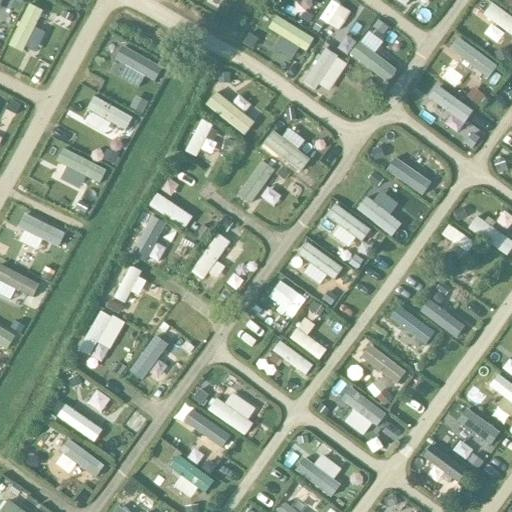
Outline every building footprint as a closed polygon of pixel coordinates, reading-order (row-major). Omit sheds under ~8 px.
[(326,0),(315,31),(333,37),(345,0),(326,0)] [(511,36),(511,16),(488,3),(480,18),(511,36)] [(42,13),(29,6),(9,46),(22,53),(42,13)] [(318,43),(274,20),(268,33),(311,55),(318,43)] [(373,45),(386,29),(376,21),(350,54),(387,84),(400,67),(373,45)] [(487,80),(497,67),(460,39),(450,52),(487,80)] [(325,47),(301,82),(314,91),(318,85),(329,92),(348,63),(325,47)] [(168,72),(124,50),(117,62),(161,85),(168,72)] [(441,81),(457,88),(463,74),(447,67),(441,81)] [(423,98),(465,123),(473,109),(432,84),(423,98)] [(245,133),(254,122),(214,92),(205,104),(245,133)] [(137,124),(93,101),(86,114),(130,136),(137,124)] [(214,125),(201,118),(184,150),(198,157),(214,125)] [(309,162),(274,133),(265,144),(301,173),(309,162)] [(107,173),(63,151),(56,163),(100,186),(107,173)] [(391,156),(382,172),(424,197),(434,181),(391,156)] [(273,173),(260,164),(239,195),(251,204),(273,173)] [(159,190),(171,197),(178,185),(166,178),(159,190)] [(398,223),(410,201),(390,189),(371,223),(402,241),(409,229),(398,223)] [(183,230),(193,218),(157,192),(148,205),(183,230)] [(324,216),(338,225),(331,236),(352,250),(368,227),(333,203),(324,216)] [(506,257),(511,248),(511,241),(476,214),(466,227),(506,257)] [(66,238),(26,215),(18,229),(58,251),(66,238)] [(165,222),(154,216),(132,257),(144,263),(165,222)] [(448,224),(440,235),(452,244),(448,249),(462,259),(474,243),(448,224)] [(229,243),(218,236),(193,273),(205,280),(229,243)] [(294,256),(328,282),(340,268),(306,241),(294,256)] [(144,273),(132,267),(111,307),(122,313),(144,273)] [(42,292),(0,268),(0,286),(33,306),(42,292)] [(467,319),(433,297),(422,314),(456,337),(467,319)] [(282,333),(294,315),(277,303),(271,311),(259,303),(252,313),(282,333)] [(395,307),(381,327),(409,346),(423,326),(395,307)] [(110,319),(99,313),(77,354),(89,360),(110,319)] [(297,328),(288,338),(318,361),(327,350),(297,328)] [(18,341),(0,330),(0,349),(8,354),(18,341)] [(271,352),(304,377),(313,366),(279,340),(271,352)] [(364,343),(353,357),(395,386),(405,372),(364,343)] [(170,383),(138,360),(130,371),(162,394),(170,383)] [(511,405),(511,384),(497,373),(487,386),(511,405)] [(374,430),(386,414),(340,380),(329,394),(351,411),(343,421),(361,435),(368,425),(374,430)] [(99,411),(107,397),(92,389),(84,403),(99,411)] [(253,426),(217,398),(208,410),(244,438),(253,426)] [(446,415),(476,436),(483,425),(454,404),(446,415)] [(103,430),(65,406),(56,419),(94,443),(103,430)] [(230,437),(197,414),(189,425),(222,449),(230,437)] [(105,467),(68,442),(60,453),(97,478),(105,467)] [(458,481),(465,468),(429,449),(422,461),(458,481)] [(214,482),(178,457),(169,469),(205,494),(214,482)] [(341,485),(303,460),(295,472),(333,497),(341,485)] [(391,492),(383,503),(395,511),(404,511),(409,506),(391,492)] [(22,511),(7,501),(0,510),(0,511),(22,511)] [(511,511),(511,503),(509,501),(502,511),(511,511)]
